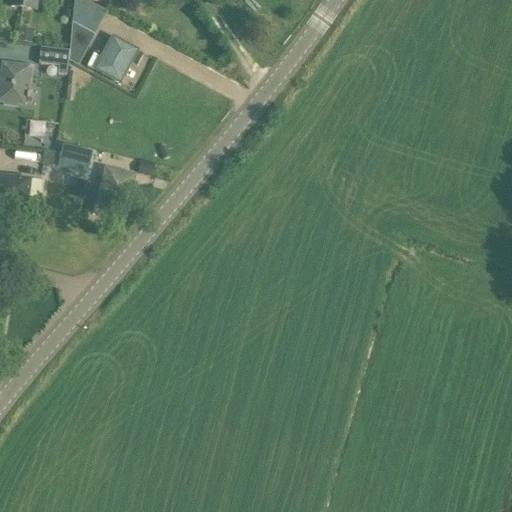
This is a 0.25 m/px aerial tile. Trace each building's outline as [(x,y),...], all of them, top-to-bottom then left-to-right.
[(11,0),(11,7),(12,7),(12,5),(36,8),(36,10),(37,11),(37,0),(11,0)] [(73,23),(71,42),(86,50),(95,35),(73,23)] [(29,44),(31,32),(19,30),(18,42),(29,44)] [(138,52),(112,38),(95,71),(120,85),(138,52)] [(41,49),(39,65),(59,68),(58,76),(66,77),(69,53),(41,49)] [(30,92),(33,69),(3,65),(0,89),(0,103),(5,104),(5,107),(17,108),(17,105),(24,106),(26,91),(30,92)] [(63,146),(58,168),(87,175),(92,153),(63,146)] [(53,168),(55,154),(44,152),(41,166),(53,168)] [(154,165),(142,162),(139,175),(151,178),(154,165)] [(123,221),(134,177),(106,170),(97,205),(96,206),(94,213),(95,215),(102,217),(104,216),(123,221)] [(25,225),(30,181),(1,178),(0,185),(0,223),(3,224),(5,223),(25,225)] [(76,181),(72,197),(86,201),(90,185),(76,181)]
